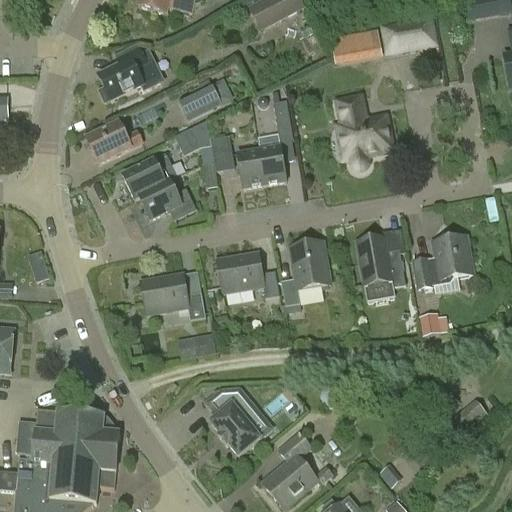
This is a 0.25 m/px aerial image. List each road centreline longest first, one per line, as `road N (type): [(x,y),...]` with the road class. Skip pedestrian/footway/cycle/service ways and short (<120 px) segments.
road 1 (residential): [(67,265),(429,199)]
road 2 (tertiary): [(187,494),(121,402),(67,265)]
road 3 (residential): [(429,199),(484,190),(466,88),(414,98)]
road 4 (tertiary): [(47,192),(52,93),(66,53)]
